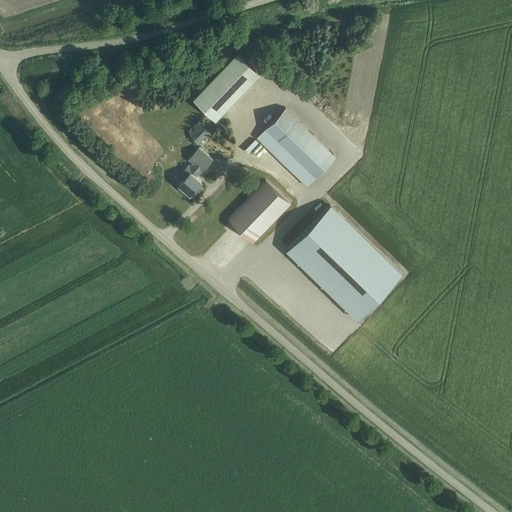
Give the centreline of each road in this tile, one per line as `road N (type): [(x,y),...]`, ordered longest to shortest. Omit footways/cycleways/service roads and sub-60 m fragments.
road 1 (unclassified): [(492,511),(249,315),(77,162),(0,62)]
road 2 (unclassified): [(0,61),(142,39),(264,0)]
